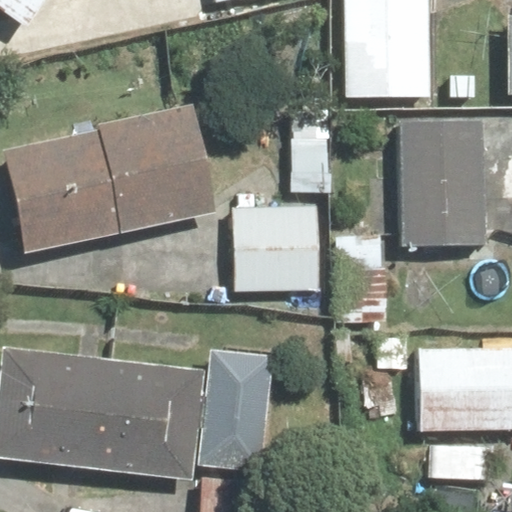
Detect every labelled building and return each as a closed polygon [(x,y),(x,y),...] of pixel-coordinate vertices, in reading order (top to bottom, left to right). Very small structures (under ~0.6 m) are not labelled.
[(0,0),(0,15),(23,30),(43,0),(0,0)] [(421,0),(341,0),(342,98),(422,97),(421,0)] [(190,105),(0,144),(0,156),(21,255),(213,215),(190,105)] [(478,115),(395,119),(400,246),(483,243),(478,115)] [(310,211),(227,209),(225,290),(309,292),(310,211)] [(382,236),(334,233),(328,318),(376,321),(382,236)] [(511,346),(415,346),(414,436),(511,436),(511,346)] [(200,371),(1,349),(0,358),(0,461),(188,482),(200,371)] [(486,444),(424,442),(422,480),(485,482),(486,444)] [(277,511),(280,490),(156,481),(153,511),(277,511)]
